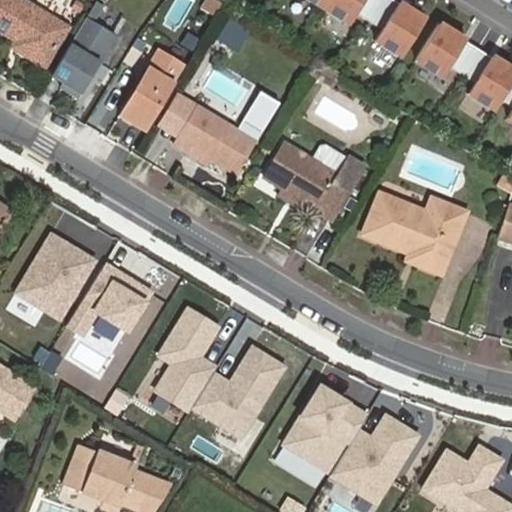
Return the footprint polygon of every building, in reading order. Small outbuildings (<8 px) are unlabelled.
[(17,44),(13,51),(38,66),(61,27),(13,0),(0,0),(0,34),(10,40),(17,44)] [(400,0),(294,0),(342,30),(354,11),(386,31),(375,48),(399,63),(429,18),(400,0)] [(73,99),(110,36),(80,19),(46,77),(58,84),(55,88),(73,99)] [(511,70),(439,27),(414,67),(440,84),(444,74),(471,88),(463,101),(492,117),(500,103),(510,110),(501,124),(511,130),(511,70)] [(6,47),(13,51),(17,44),(10,40),(6,47)] [(131,96),(157,54),(153,52),(127,94),(131,96)] [(139,133),(179,68),(157,54),(131,96),(116,119),(139,133)] [(331,74),(310,62),(302,74),(323,87),(331,74)] [(116,119),(131,96),(127,94),(113,117),(116,119)] [(247,146),(271,107),(251,95),(237,118),(241,121),(232,137),(247,146)] [(166,146),(188,110),(169,98),(146,135),(166,146)] [(247,146),(232,137),(228,134),(188,110),(166,146),(179,155),(183,150),(202,161),(229,178),(247,146)] [(232,137),(241,121),(237,118),(228,134),(232,137)] [(278,146),(256,181),(273,191),(270,197),(281,204),(285,198),(325,222),(356,167),(340,158),(337,163),(330,177),(307,163),(278,146)] [(199,167),(202,161),(183,150),(179,155),(178,157),(197,169),(199,167)] [(330,177),(337,163),(315,150),(307,163),(330,177)] [(373,196),(359,234),(409,254),(406,261),(433,272),(456,210),(423,197),(417,212),(373,196)] [(511,231),(511,207),(498,203),(488,236),(509,242),(511,231)] [(46,236),(12,293),(54,318),(65,300),(62,298),(66,291),(72,289),(88,262),(46,236)] [(115,275),(99,265),(62,325),(77,334),(90,312),(121,331),(145,293),(131,285),(128,290),(112,280),(115,275)] [(131,285),(115,275),(112,280),(128,290),(131,285)] [(62,298),(65,300),(72,289),(66,291),(62,298)] [(207,375),(211,369),(193,358),(212,328),(182,310),(154,356),(167,364),(150,391),(184,413),(187,408),(207,375)] [(247,349),(224,385),(207,375),(187,408),(234,438),(278,368),(247,349)] [(29,388),(0,370),(0,414),(10,420),(29,388)] [(361,417),(314,388),(278,446),(321,472),(340,442),(344,445),(361,417)] [(97,502),(114,509),(116,505),(131,510),(135,511),(148,511),(163,489),(142,481),(128,475),(130,468),(74,447),(58,486),(76,493),(79,487),(92,492),(89,499),(97,502)] [(76,493),(89,499),(92,492),(79,487),(76,493)] [(102,511),(112,511),(114,509),(97,502),(94,509),(102,511)]
